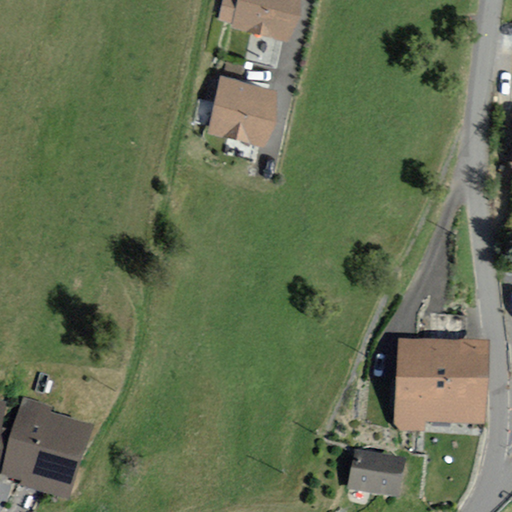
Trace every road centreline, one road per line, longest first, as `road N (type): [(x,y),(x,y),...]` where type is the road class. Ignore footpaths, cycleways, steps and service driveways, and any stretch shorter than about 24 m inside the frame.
road 1 (residential): [(485,494),(497,428),(497,347),(472,113),(488,0)]
road 2 (residential): [(268,170),(304,0)]
